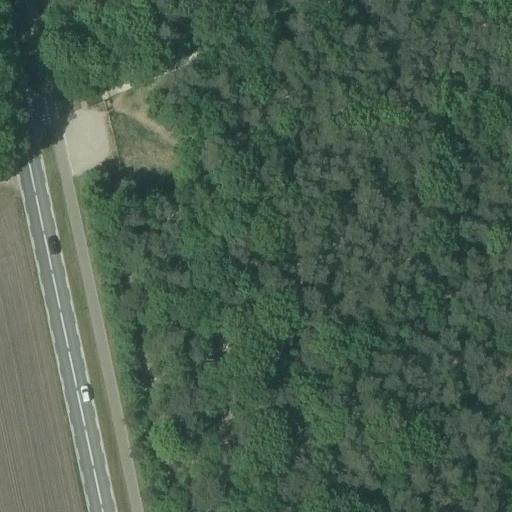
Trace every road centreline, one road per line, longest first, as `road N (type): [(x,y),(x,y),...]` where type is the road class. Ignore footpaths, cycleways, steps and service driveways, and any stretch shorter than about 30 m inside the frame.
road 1 (track): [(167,138),(323,306),(447,511)]
road 2 (primary): [(102,511),(18,121)]
road 3 (track): [(167,138),(511,126)]
road 4 (unclassified): [(18,121),(340,0)]
